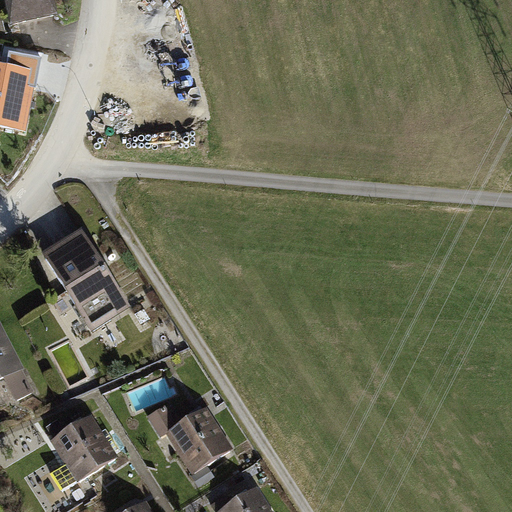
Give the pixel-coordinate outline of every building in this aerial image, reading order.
[(4,0),(9,23),(55,13),(52,0),(4,0)] [(0,68),(0,126),(24,130),(34,75),(0,68)] [(81,226),(42,251),(93,331),(132,307),(81,226)] [(0,321),(0,391),(6,403),(34,388),(0,321)] [(165,431),(191,472),(234,445),(208,403),(176,423),(165,431)] [(160,433),(165,431),(176,423),(165,405),(149,415),(160,433)] [(48,498),(118,454),(92,413),(49,440),(64,465),(38,481),(48,498)] [(215,511),(275,511),(258,484),(215,511)] [(121,511),(155,511),(146,496),(121,511)]
